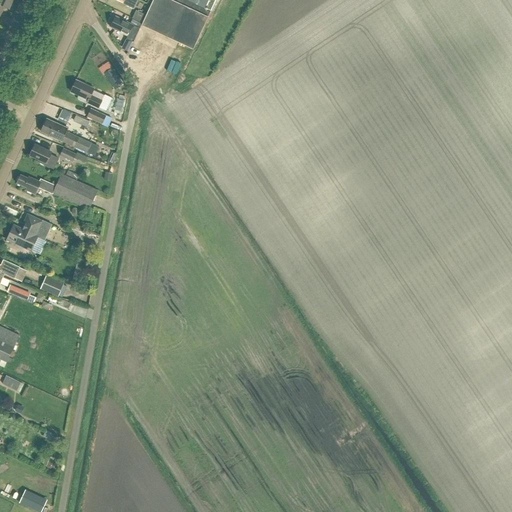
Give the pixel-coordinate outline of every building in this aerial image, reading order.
[(0,0),(0,14),(5,5),(9,7),(12,0),(0,0)] [(118,0),(124,3),(124,2),(127,3),(126,5),(134,9),(137,0),(118,0)] [(142,24),(194,48),(209,15),(182,0),(153,0),(151,5),(142,24)] [(182,0),(209,15),(215,0),(182,0)] [(133,18),(143,22),(146,14),(136,10),(133,18)] [(132,42),(139,28),(115,16),(110,27),(127,36),(126,39),(132,42)] [(132,19),(130,23),(139,27),(141,24),(132,19)] [(174,55),(168,68),(179,74),(185,61),(174,55)] [(114,70),(105,76),(108,80),(117,75),(114,70)] [(100,107),(103,99),(92,94),(95,87),(77,79),(72,91),(80,95),(78,97),(79,99),(88,103),(88,102),(100,107)] [(103,122),(105,116),(91,110),(88,116),(103,122)] [(88,152),(92,142),(68,131),(68,127),(47,118),(42,130),(62,140),(88,152)] [(54,168),(59,157),(51,154),(52,151),(36,143),(30,154),(39,158),(38,160),(54,168)] [(60,155),(73,161),(75,157),(76,153),(63,147),(60,155)] [(107,179),(115,179),(116,165),(107,165),(107,179)] [(98,189),(62,173),(57,185),(41,178),(40,181),(30,176),(29,177),(22,174),(18,182),(28,187),(27,189),(36,193),(39,187),(53,193),(90,209),(98,189)] [(29,250),(42,221),(28,215),(21,229),(13,225),(7,239),(29,250)] [(91,262),(78,259),(72,284),(85,287),(91,262)] [(0,266),(0,274),(1,272),(5,274),(5,275),(16,279),(20,269),(10,264),(5,262),(2,267),(0,266)] [(58,296),(64,283),(46,275),(40,288),(58,296)] [(7,291),(28,299),(29,295),(30,292),(10,284),(7,291)] [(36,298),(29,295),(28,299),(27,301),(34,304),(36,298)] [(0,359),(7,362),(20,336),(0,326),(0,359)] [(20,391),(24,383),(6,375),(2,384),(20,391)] [(46,430),(43,436),(56,442),(59,436),(46,430)]
